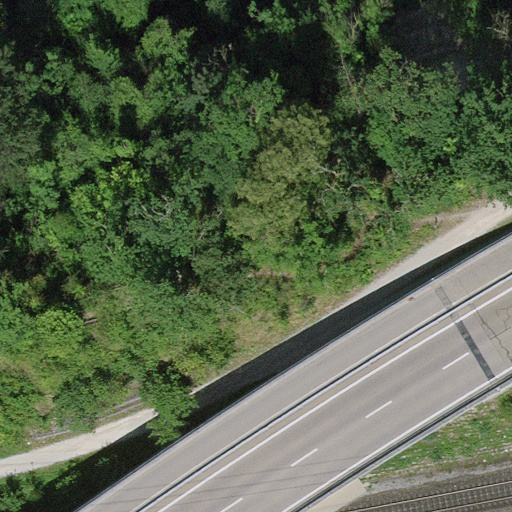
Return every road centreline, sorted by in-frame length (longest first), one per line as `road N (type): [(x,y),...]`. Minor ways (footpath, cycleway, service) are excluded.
road 1 (track): [(0,468),(194,382),(511,211)]
road 2 (primary): [(234,511),(511,333)]
